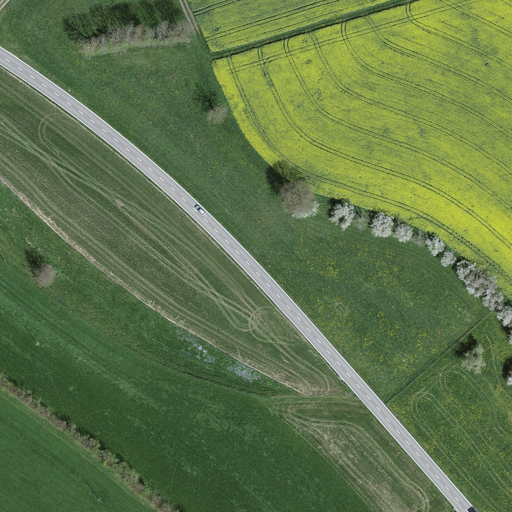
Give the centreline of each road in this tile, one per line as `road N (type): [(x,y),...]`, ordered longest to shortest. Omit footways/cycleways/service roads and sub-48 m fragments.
road 1 (tertiary): [(0,55),(118,141),(210,225),(467,511)]
road 2 (track): [(408,0),(213,55),(202,49),(182,0)]
